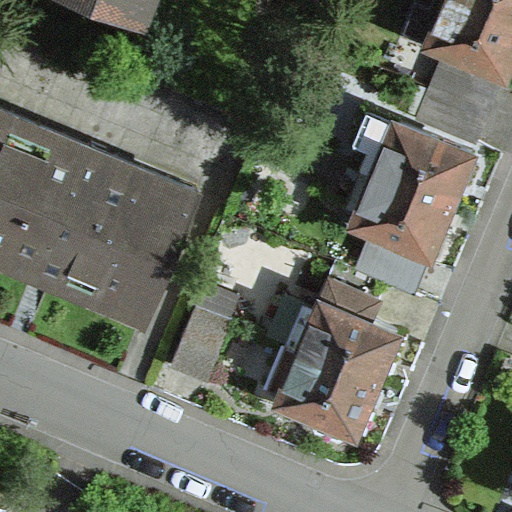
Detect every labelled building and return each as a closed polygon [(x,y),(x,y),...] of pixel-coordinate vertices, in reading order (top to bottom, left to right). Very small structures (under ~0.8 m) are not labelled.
[(154,0),(92,0),(146,21),(154,0)] [(511,19),(467,0),(450,0),(431,46),(511,80),(511,19)] [(511,0),(467,0),(511,19),(511,0)] [(443,62),(432,88),(491,113),(502,87),(443,62)] [(491,113),(432,88),(421,115),(480,139),(491,113)] [(200,191),(0,106),(0,259),(145,321),(200,191)] [(488,155),(376,107),(359,146),(374,152),(367,169),(379,174),(464,210),(488,155)] [(464,210),(379,174),(357,226),(442,262),(464,210)] [(432,266),(374,241),(359,273),(418,299),(432,266)] [(383,299),(333,277),(300,353),(386,393),(413,333),(375,317),(383,299)] [(236,326),(200,310),(176,366),(211,382),(236,326)] [(300,353),(289,349),(268,395),(318,418),(320,434),(342,445),(355,436),(366,441),(386,393),(300,353)]
